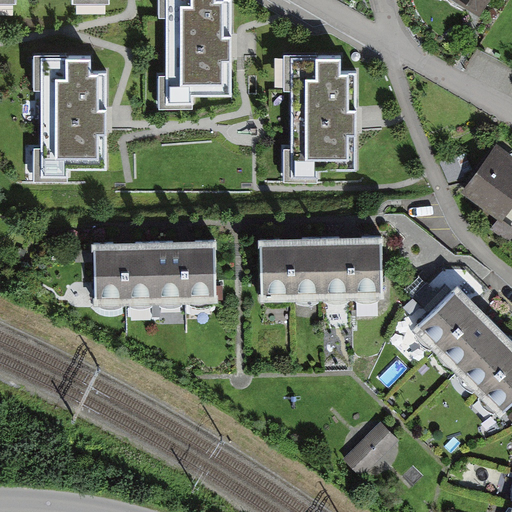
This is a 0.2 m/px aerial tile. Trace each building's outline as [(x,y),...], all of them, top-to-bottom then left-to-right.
[(159,69),(158,105),(195,105),(195,95),(231,96),(231,0),(157,0),(158,12),(165,12),(165,69),(159,69)] [(455,0),(481,15),(490,0),(455,0)] [(35,143),(36,178),(70,177),(69,162),(109,161),(106,64),(92,65),(91,45),(34,47),(35,84),(41,84),(43,142),(35,143)] [(286,141),(286,177),(320,177),(320,164),(359,164),(358,64),(341,64),(340,47),(284,47),(284,84),(291,84),(291,141),(286,141)] [(446,175),(466,169),(458,143),(438,149),(446,175)] [(511,158),(495,146),(460,196),(495,220),(507,203),(511,206),(511,170),(507,167),(511,159),(511,158)] [(384,293),(382,234),(352,235),(353,294),(384,293)] [(353,294),(352,235),(321,236),(323,295),(353,294)] [(323,295),(321,236),(290,237),(292,296),(323,295)] [(290,237),(260,237),(261,297),(292,296),(290,237)] [(216,298),(214,239),(184,240),(185,299),(216,298)] [(155,299),(153,240),(122,241),(124,300),(155,299)] [(185,299),(184,240),(153,240),(155,299),(185,299)] [(122,241),(92,242),(93,301),(124,300),(122,241)] [(477,310),(457,290),(414,332),(435,352),(477,310)] [(456,374),(499,332),(477,310),(435,352),(456,374)] [(479,396),(511,361),(511,344),(499,332),(456,374),(479,396)] [(500,416),(511,403),(511,361),(479,396),(500,416)] [(398,439),(380,420),(343,458),(361,476),(398,439)]
